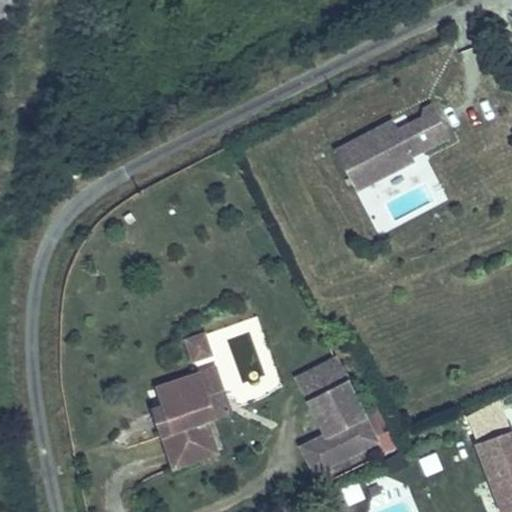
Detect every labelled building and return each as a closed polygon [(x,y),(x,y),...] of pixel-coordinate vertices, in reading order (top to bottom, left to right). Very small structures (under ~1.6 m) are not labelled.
[(419,150),(445,136),(428,104),(418,110),(418,117),(405,125),(419,150)] [(419,150),(405,125),(394,130),(408,156),(419,150)] [(408,156),(394,130),(378,126),(369,131),(365,138),(358,142),(356,138),(331,152),(353,191),(410,160),(408,156)] [(369,131),(356,138),(358,142),(365,138),(369,131)] [(208,353),(201,333),(181,340),(188,360),(208,353)] [(334,368),(322,345),(285,364),(296,387),(334,368)] [(375,449),(334,368),(296,387),(314,422),(290,434),(313,480),(375,449)] [(176,439),(162,444),(173,472),(218,454),(209,428),(215,425),(200,383),(160,397),(168,417),(176,439)] [(154,422),(162,444),(176,439),(168,417),(154,422)] [(374,435),(382,456),(399,450),(390,428),(374,435)] [(471,450),(497,511),(511,511),(511,445),(507,434),(471,450)] [(402,451),(385,457),(390,472),(407,467),(402,451)] [(421,476),(440,472),(436,453),(416,457),(421,476)] [(338,489),(345,506),(362,499),(356,482),(338,489)]
